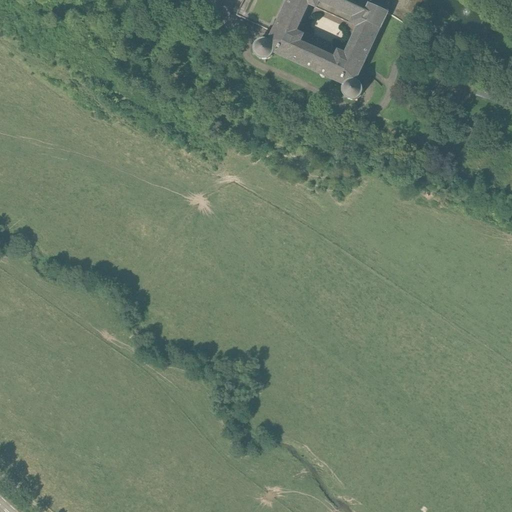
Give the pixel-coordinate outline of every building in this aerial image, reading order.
[(181,11),(182,0),(161,0),(161,8),(181,11)] [(288,0),(274,31),(273,32),(269,42),(268,41),(266,40),(264,40),(263,40),(261,41),(260,41),(258,42),(257,43),(256,45),(255,46),(255,47),(254,49),(254,50),(255,52),(255,54),(256,56),(257,57),(259,58),(260,58),(261,59),(263,59),(265,59),(266,59),(268,59),(269,58),(270,57),(271,56),(273,54),(345,86),(344,86),(344,88),(343,89),(343,91),(344,93),(344,94),(345,96),(346,97),(347,98),(349,99),(350,100),(351,100),(353,100),(354,100),(356,100),(357,99),(359,98),(361,97),(362,95),(362,94),(363,92),(363,91),(362,88),(362,86),(361,85),(359,83),(358,82),(356,81),(361,72),(381,29),(388,13),(385,12),(369,4),(366,12),(340,0),(288,0)] [(449,88),(471,98),(476,88),(454,77),(449,88)] [(511,94),(480,83),(477,95),(508,105),(511,94)] [(455,130),(435,120),(432,127),(452,137),(455,130)]
